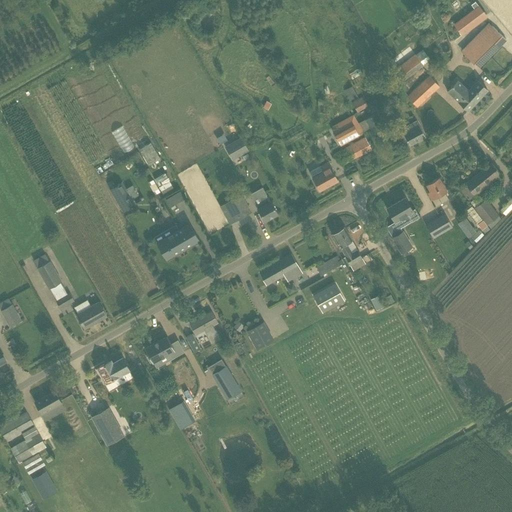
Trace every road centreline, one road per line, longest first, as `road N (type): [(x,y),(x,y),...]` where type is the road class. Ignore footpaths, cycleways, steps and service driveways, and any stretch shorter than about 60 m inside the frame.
road 1 (unclassified): [(0,398),(352,198)]
road 2 (unclassified): [(511,451),(478,415),(352,198)]
road 3 (unclassified): [(352,198),(458,139),(511,87)]
